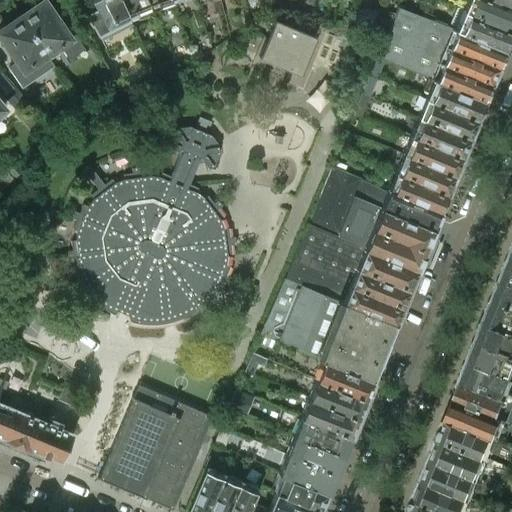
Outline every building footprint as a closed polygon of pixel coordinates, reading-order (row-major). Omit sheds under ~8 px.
[(67,36),(44,0),(43,0),(20,15),(46,54),(60,45),(68,58),(84,48),(73,32),(67,36)] [(130,19),(120,0),(89,0),(86,2),(92,12),(86,15),(97,36),(130,19)] [(151,6),(147,0),(120,0),(130,19),(138,16),(136,12),(151,6)] [(167,0),(147,0),(151,6),(153,10),(159,8),(158,4),(167,0)] [(511,29),(511,6),(496,0),(470,0),(469,2),(464,0),(461,9),(465,11),(466,11),(511,29)] [(505,48),(458,30),(453,27),(427,18),(402,7),(398,6),(395,11),(391,20),(391,22),(451,46),(499,65),(505,48)] [(372,20),(376,10),(356,9),(352,19),(372,20)] [(391,20),(395,11),(376,10),(372,20),(391,20)] [(511,31),(511,29),(466,11),(465,11),(466,11),(462,21),(456,19),(453,27),(458,30),(505,48),(511,31)] [(46,54),(20,15),(0,28),(0,37),(22,70),(46,54)] [(300,74),(315,36),(273,19),(258,57),(300,74)] [(499,65),(451,46),(391,22),(384,39),(492,81),(499,65)] [(492,81),(384,39),(377,55),(387,60),(432,79),(484,100),(492,81)] [(375,79),(383,61),(375,57),(368,76),(375,79)] [(33,108),(13,85),(10,87),(0,73),(0,94),(1,94),(21,118),(33,108)] [(476,121),(484,100),(432,79),(424,100),(476,121)] [(476,121),(424,100),(416,117),(469,139),(476,121)] [(56,115),(47,121),(54,131),(63,125),(56,115)] [(469,139),(416,117),(409,136),(461,157),(469,139)] [(56,136),(45,120),(38,125),(49,141),(56,136)] [(223,228),(219,219),(223,217),(217,209),(221,206),(217,200),(213,203),(207,195),(203,198),(196,192),(198,188),(189,184),(198,162),(202,162),(205,170),(214,164),(218,154),(217,144),(211,135),(189,126),(178,127),(170,134),(166,143),(167,154),(176,151),(179,154),(169,176),(160,172),(158,176),(150,175),(149,170),(139,172),(138,167),(131,168),(132,173),(122,174),(122,179),(114,182),(111,178),(103,184),(89,165),(83,169),(97,188),(89,194),(92,198),(87,206),(82,204),(78,213),(74,211),(71,218),(75,220),(72,229),(76,231),(75,240),(70,240),(71,250),(66,251),(67,258),(77,257),(77,258),(74,258),(75,262),(76,266),(77,270),(79,274),(80,278),(82,282),(84,285),(86,289),(88,292),(90,294),(94,298),(95,300),(99,304),(103,308),(106,309),(111,313),(112,313),(113,313),(114,313),(115,313),(115,312),(116,310),(129,316),(129,317),(129,319),(129,320),(130,321),(131,321),(137,323),(144,324),(152,324),(159,323),(163,323),(167,322),(172,321),(176,319),(180,318),(184,316),(188,314),(192,312),(195,309),(194,307),(195,307),(201,314),(207,310),(204,306),(212,300),(209,296),(214,289),(219,291),(223,282),(227,284),(230,277),(225,275),(229,266),(225,264),(226,255),(231,254),(230,244),(254,242),(253,234),(229,237),(228,227),(223,228)] [(461,157),(409,136),(401,154),(454,176),(461,157)] [(454,176),(401,154),(394,173),(446,194),(454,176)] [(440,210),(387,189),(359,179),(330,167),(323,184),(433,227),(440,210)] [(446,194),(394,173),(387,189),(440,210),(446,194)] [(424,249),(433,227),(323,184),(314,205),(424,249)] [(424,249),(314,205),(306,224),(416,268),(424,249)] [(416,268),(306,224),(298,243),(408,288),(416,268)] [(408,288),(298,243),(290,261),(401,305),(408,288)] [(511,278),(511,254),(510,254),(502,274),(511,278)] [(401,305),(290,261),(284,277),(394,322),(401,305)] [(511,301),(511,278),(502,274),(494,294),(511,301)] [(372,376),(394,322),(284,277),(261,332),(271,336),(322,356),(372,376)] [(511,325),(511,301),(494,294),(485,315),(511,325)] [(511,348),(511,325),(485,315),(477,335),(511,348)] [(266,346),(271,336),(261,332),(257,342),(266,346)] [(511,371),(511,348),(477,335),(469,355),(511,371)] [(506,394),(511,379),(511,371),(469,355),(461,376),(506,394)] [(372,376),(322,356),(314,375),(364,396),(372,376)] [(364,396),(314,375),(306,394),(357,414),(364,396)] [(506,394),(461,376),(453,395),(501,414),(508,395),(506,394)] [(172,508),(200,442),(211,417),(212,416),(211,416),(137,384),(132,397),(131,397),(130,398),(131,398),(99,474),(98,476),(97,476),(97,477),(172,509),(172,508)] [(230,404),(247,411),(254,394),(237,387),(230,404)] [(63,388),(58,399),(73,405),(77,394),(63,388)] [(357,414),(306,394),(298,413),(349,433),(357,414)] [(501,414),(453,395),(445,414),(493,433),(501,414)] [(70,433),(52,425),(33,417),(32,414),(28,412),(25,414),(0,403),(0,436),(59,461),(60,457),(70,433)] [(230,429),(236,414),(225,410),(220,425),(230,429)] [(349,433),(298,413),(291,431),(342,452),(349,433)] [(485,454),(493,433),(445,414),(437,435),(485,454)] [(223,449),(230,429),(220,425),(212,445),(223,449)] [(342,452),(291,431),(283,450),(334,470),(342,452)] [(477,474),(485,454),(437,435),(429,455),(477,474)] [(334,470),(283,450),(275,469),(280,471),(326,489),(334,470)] [(204,511),(220,475),(211,471),(213,467),(210,466),(213,457),(207,455),(203,465),(205,465),(185,511),(204,511)] [(469,493),(477,474),(429,455),(421,474),(469,493)] [(225,511),(238,482),(228,478),(230,474),(222,471),(220,475),(204,511),(225,511)] [(326,489),(280,471),(273,488),(319,507),(326,489)] [(457,511),(461,511),(469,493),(421,474),(413,494),(457,511)] [(246,511),(251,501),(256,490),(246,486),(248,482),(240,478),(238,482),(225,511),(246,511)] [(317,511),(319,507),(273,488),(265,506),(279,511),(317,511)] [(457,511),(413,494),(406,511),(457,511)]
